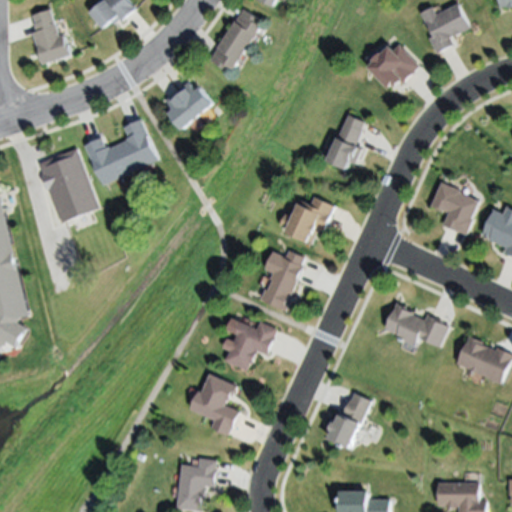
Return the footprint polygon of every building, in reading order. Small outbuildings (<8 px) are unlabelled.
[(129,0),(137,9),(122,22),(120,20),(108,31),(93,14),(108,0),(129,0)] [(277,0),(250,0),(250,1),(274,11),(277,0)] [(501,0),(511,0),(511,8),(503,10),(501,0)] [(460,4),(472,27),(452,37),(456,44),(440,53),(432,38),(436,36),(424,12),(436,6),(440,15),(460,4)] [(265,26),(236,71),(229,67),(228,69),(214,60),(247,8),(260,16),(257,21),(265,26)] [(52,9),(61,33),(63,32),(71,55),(43,64),(38,50),(42,49),(36,34),(41,32),(35,15),(52,9)] [(403,44),(424,68),(406,83),(404,80),(393,90),(371,66),(393,46),(397,50),(403,44)] [(217,105),(186,130),(171,113),(176,109),(169,101),(192,82),(199,90),(202,87),(217,105)] [(353,115),(369,122),(365,130),(367,131),(359,146),(365,149),(358,164),(353,162),(349,170),(331,162),(353,115)] [(162,161),(106,186),(88,145),(104,137),(109,148),(112,147),(113,149),(129,141),(128,140),(131,139),(127,129),(144,121),(162,161)] [(79,149),(103,208),(65,224),(52,190),(50,190),(44,176),(46,175),(41,164),(79,149)] [(481,201),(475,218),(477,218),(470,235),(447,226),(453,212),(445,209),(445,211),(436,207),(445,183),(464,191),(463,194),(481,201)] [(0,195),(1,195),(30,316),(23,318),(21,323),(30,329),(19,347),(8,342),(7,345),(0,347),(0,195)] [(338,206),(329,230),(322,228),(316,244),(291,235),(304,200),(315,204),(317,198),(338,206)] [(511,253),(507,251),(509,247),(486,236),(498,211),(507,215),(511,207),(511,253)] [(277,252),(290,258),(293,251),(308,258),(305,266),(307,267),(292,299),(296,301),(290,312),(264,300),(269,290),(264,288),(269,277),(274,279),(276,273),(269,270),(277,252)] [(453,327),(443,348),(422,339),(418,346),(399,337),(400,335),(389,330),(401,303),(410,307),(408,311),(428,320),(430,314),(445,321),(444,323),(453,327)] [(260,350),(250,371),(230,361),(242,336),(238,334),(244,321),(260,329),(264,321),(281,329),(277,336),(279,337),(271,355),(260,350)] [(511,364),(504,383),(460,365),(473,336),(487,342),(486,344),(499,350),(499,348),(511,353),(511,364)] [(219,421),(194,410),(202,391),(206,393),(213,375),(240,386),(235,398),(233,397),(230,405),(243,411),(232,436),(216,429),(219,421)] [(374,401),(365,423),(364,423),(353,448),(332,439),(336,430),(334,429),(337,422),(339,423),(344,413),(348,415),(358,394),(374,401)] [(181,508),(186,465),(202,467),(203,458),(220,460),(217,486),(208,485),(207,488),(210,489),(208,502),(205,502),(204,511),(181,508)] [(441,483),(482,483),(482,502),(489,502),(489,511),(461,511),(461,507),(441,506),(441,483)] [(342,511),(342,492),(370,492),(370,499),(392,500),(391,511),(342,511)]
